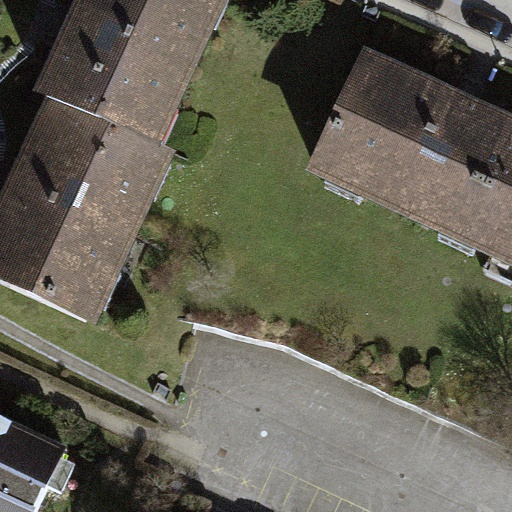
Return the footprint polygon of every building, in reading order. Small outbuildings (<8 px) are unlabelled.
[(91,0),(46,100),(53,104),(148,146),(214,0),(91,0)] [(511,185),(511,126),(365,59),(313,170),(483,248),(511,185)] [(161,152),(148,146),(53,104),(0,221),(0,283),(85,321),(161,152)] [(511,260),(511,185),(483,248),(511,260)] [(0,422),(0,511),(36,511),(64,453),(0,422)]
